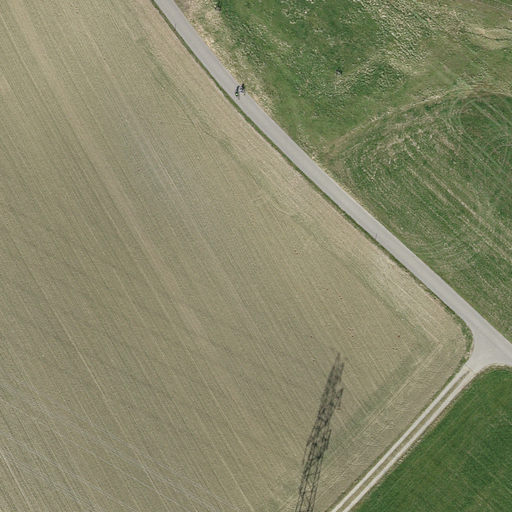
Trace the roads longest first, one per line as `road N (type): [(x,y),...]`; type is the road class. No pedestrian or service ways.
road 1 (track): [(163,0),(258,118),(511,353)]
road 2 (track): [(497,340),(339,511)]
